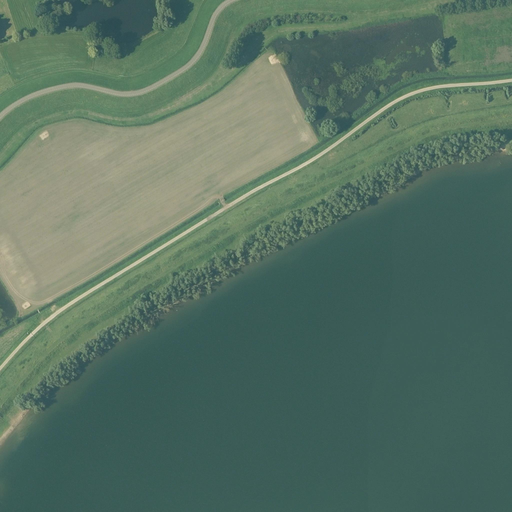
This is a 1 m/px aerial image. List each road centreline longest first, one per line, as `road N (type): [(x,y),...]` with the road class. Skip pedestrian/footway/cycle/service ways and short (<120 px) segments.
road 1 (unclassified): [(32,334),(398,100),(429,88),(511,80)]
road 2 (unclassified): [(232,0),(214,14),(193,61),(158,85),(123,95),(56,88),(0,116)]
